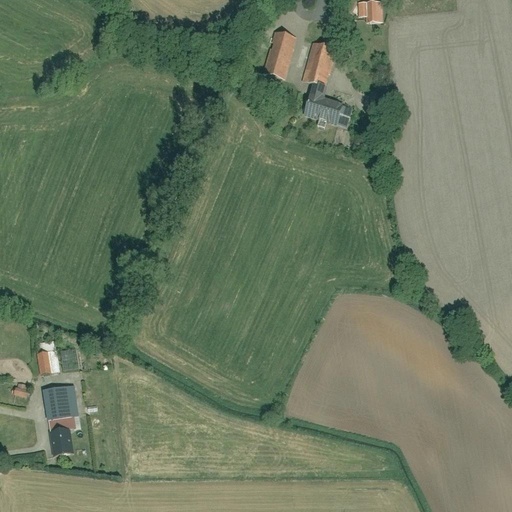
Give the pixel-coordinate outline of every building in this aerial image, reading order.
[(383,4),(358,5),(359,20),(367,20),(368,26),(383,25),(383,4)] [(286,83),(297,41),(275,35),(264,78),(286,83)] [(337,53),(314,46),(303,87),(313,89),(305,120),(338,129),(339,127),(347,129),(352,111),(344,109),(344,107),(324,102),(337,53)] [(83,371),(83,351),(63,352),(64,372),(83,371)] [(34,359),(37,380),(58,376),(54,356),(34,359)] [(69,463),(65,437),(69,436),(67,423),(76,421),(71,391),(40,395),(44,426),(46,425),(48,437),(45,437),(49,466),(69,463)]
